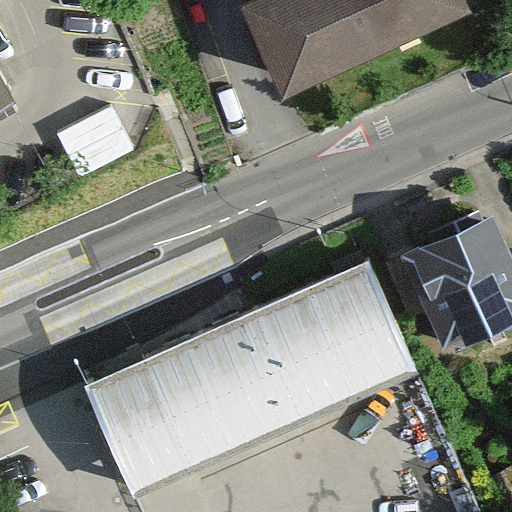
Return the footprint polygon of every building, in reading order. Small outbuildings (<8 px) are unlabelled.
[(231,0),(267,78),(436,0),(231,0)] [(0,111),(33,94),(0,32),(0,111)] [(120,97),(68,120),(88,164),(140,140),(120,97)] [(434,324),(511,290),(511,267),(482,200),(396,237),(434,324)] [(131,489),(413,359),(362,249),(80,379),(131,489)]
